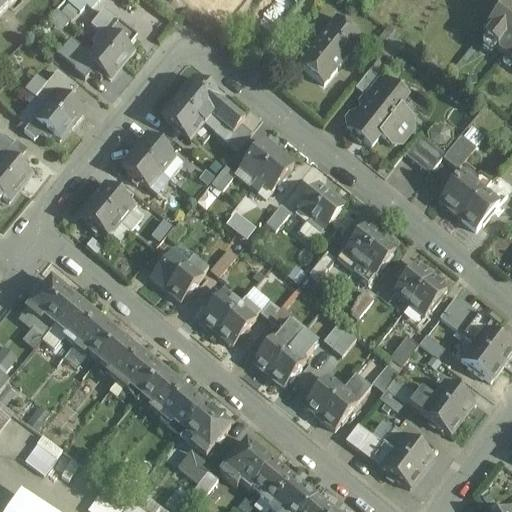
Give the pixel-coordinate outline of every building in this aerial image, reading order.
[(0,0),(0,17),(17,0),(0,0)] [(100,0),(76,0),(91,12),(100,0)] [(67,2),(56,13),(65,21),(76,10),(67,2)] [(511,2),(507,4),(482,35),(483,40),(511,63),(511,2)] [(103,13),(91,28),(99,35),(91,44),(97,49),(122,69),(134,54),(128,50),(136,40),(103,13)] [(336,19),(298,66),(324,87),(362,40),(336,19)] [(89,58),(70,42),(57,58),(74,72),(73,74),(84,83),(91,75),(100,82),(103,78),(110,84),(122,69),(97,49),(89,58)] [(76,92),(57,75),(35,101),(46,111),(70,131),(82,117),(74,111),(78,107),(69,100),(76,92)] [(194,81),(174,105),(174,106),(202,129),(212,137),(220,128),(232,138),(241,127),(244,123),(194,81)] [(384,87),(374,99),(371,96),(367,101),(360,108),(360,112),(363,113),(359,117),(357,115),(349,117),(344,123),(345,130),(370,150),(380,138),(391,147),(399,147),(414,129),(412,121),(392,105),(398,98),(384,87)] [(202,129),(174,106),(163,120),(169,125),(168,127),(182,139),(183,137),(190,143),(202,129)] [(46,111),(35,124),(34,123),(19,140),(29,148),(40,135),(48,142),(51,138),(59,145),(70,131),(46,111)] [(232,138),(224,147),(236,156),(252,137),(241,127),(232,138)] [(444,158),(419,138),(403,158),(428,178),(442,161),(444,158)] [(11,149),(0,139),(0,175),(20,192),(31,179),(24,173),(27,168),(19,161),(29,148),(19,140),(11,149)] [(154,143),(153,145),(146,139),(134,155),(161,178),(174,162),(167,157),(168,155),(154,143)] [(444,158),(442,161),(457,173),(475,151),(460,139),(444,158)] [(262,145),(257,151),(255,150),(244,163),(246,165),(240,173),(255,185),(277,157),(262,145)] [(161,178),(134,155),(120,171),(127,176),(126,178),(140,189),(141,188),(148,194),(161,178)] [(293,169),(277,157),(255,185),(250,190),(258,197),(260,194),(262,195),(264,192),(270,197),(276,190),(278,191),(289,177),(288,176),(293,169)] [(225,169),(211,187),(222,196),(236,178),(225,169)] [(20,192),(0,175),(0,201),(1,200),(8,206),(20,192)] [(462,176),(437,206),(447,215),(448,214),(460,223),(460,222),(483,194),(488,188),(487,188),(491,183),(490,183),(482,193),(462,176)] [(310,223),(329,199),(316,188),(297,213),(310,223)] [(127,204),(113,193),(112,194),(105,189),(93,204),(120,227),(133,212),(126,206),(127,204)] [(483,194),(460,222),(460,223),(475,235),(481,228),(482,229),(494,215),(493,214),(498,207),(483,194)] [(323,234),(342,210),(329,199),(310,223),(323,234)] [(120,227),(93,204),(80,219),(86,225),(85,227),(99,239),(100,237),(107,243),(120,227)] [(280,209),(266,227),(275,234),(290,217),(280,209)] [(245,242),(255,230),(235,214),(225,226),(245,242)] [(185,234),(177,227),(162,246),(170,252),(185,234)] [(360,235),(358,233),(347,246),(349,248),(343,256),(359,268),(381,241),(365,228),(360,235)] [(381,241),(359,268),(374,281),(380,273),(381,274),(392,261),(391,259),(396,253),(381,241)] [(236,260),(228,253),(209,275),(218,282),(236,260)] [(172,254),(166,261),(165,260),(154,274),(155,275),(149,282),(165,295),(187,267),(172,254)] [(326,256),(308,278),(317,286),(335,264),(326,256)] [(343,256),(337,264),(340,267),(336,272),(348,282),(352,276),(359,268),(343,256)] [(187,267),(165,295),(180,308),(186,301),(187,301),(198,288),(197,287),(203,280),(202,279),(208,272),(193,260),(187,267)] [(374,281),(359,268),(352,276),(367,289),(374,281)] [(430,281),(414,268),(409,274),(407,273),(396,286),(398,288),(392,295),(408,309),(430,281)] [(430,281),(408,309),(423,321),(429,313),(431,315),(442,301),(441,299),(446,293),(430,281)] [(50,284),(43,293),(41,293),(33,303),(34,304),(26,313),(39,323),(42,320),(54,329),(75,304),(62,293),(55,288),(50,284)] [(239,309),(224,297),(218,304),(217,303),(205,316),(207,318),(201,325),(216,337),(239,310),(239,309)] [(364,297),(349,314),(358,321),(372,304),(364,297)] [(456,300),(439,322),(449,330),(466,308),(456,300)] [(75,304),(54,329),(66,339),(63,342),(73,350),(96,322),(75,304)] [(244,304),(239,309),(239,310),(216,337),(232,351),(255,323),(254,322),(259,316),(244,304)] [(485,323),(466,308),(449,330),(473,348),(485,332),(481,329),(485,323)] [(291,319),(281,311),(269,326),(279,334),(291,319)] [(268,313),(258,325),(265,331),(275,318),(268,313)] [(118,340),(96,322),(73,350),(82,357),(85,354),(97,365),(118,340)] [(304,335),(290,324),(286,330),(299,341),(300,340),(304,335)] [(338,326),(323,344),(341,360),(357,341),(338,326)] [(299,341),(286,330),(277,341),(290,352),(299,341)] [(508,345),(494,335),(493,337),(485,332),(473,348),(502,370),(511,356),(511,351),(507,347),(508,345)] [(274,339),(269,345),(267,344),(256,358),(257,360),(251,367),(267,380),(290,352),(277,341),(274,339)] [(140,358),(118,340),(97,365),(109,374),(107,377),(116,385),(140,358)] [(290,352),(267,380),(282,392),(288,385),(290,387),(301,372),(300,371),(307,362),(305,361),(313,351),(300,340),(299,341),(290,352)] [(445,355),(426,340),(419,349),(438,364),(445,355)] [(406,341),(389,363),(401,372),(417,350),(406,341)] [(473,348),(462,364),(469,369),(467,371),(481,381),(482,379),(490,385),(502,370),(473,348)] [(438,364),(419,349),(413,357),(436,375),(442,367),(438,364)] [(161,376),(140,358),(116,385),(124,391),(118,398),(128,407),(137,397),(140,400),(161,376)] [(89,374),(81,367),(75,374),(83,381),(89,374)] [(397,380),(386,370),(372,387),(383,397),(385,394),(397,380)] [(0,393),(9,382),(0,375),(0,393)] [(183,394),(161,376),(140,400),(152,410),(149,413),(159,421),(183,394)] [(342,394),(319,422),(333,434),(339,428),(340,429),(352,414),(351,413),(369,391),(354,379),(342,394)] [(326,381),(320,388),(318,386),(306,401),(308,402),(303,409),(319,422),(342,394),(326,381)] [(468,400),(454,389),(453,391),(445,385),(433,402),(462,424),(474,407),(467,402),(468,400)] [(204,411),(183,394),(159,421),(168,428),(171,425),(184,436),(204,411)] [(403,408),(385,394),(383,397),(379,403),(397,417),(403,408)] [(462,424),(433,402),(421,418),(428,424),(427,425),(441,435),(442,434),(450,440),(462,424)] [(0,408),(0,432),(12,418),(0,408)] [(229,432),(204,411),(184,436),(195,446),(192,450),(205,461),(229,432)] [(44,429),(34,421),(27,429),(37,437),(44,429)] [(137,511),(23,428),(14,441),(109,511),(137,511)] [(382,448),(357,429),(345,445),(381,472),(393,456),(382,448)] [(405,440),(394,432),(382,448),(393,456),(405,440)] [(414,443),(412,446),(405,440),(393,456),(421,477),(433,461),(426,455),(427,453),(414,443)] [(245,445),(218,477),(235,491),(239,487),(249,495),(251,492),(272,467),(245,445)] [(168,453),(160,447),(153,456),(161,462),(168,453)] [(421,477),(393,456),(381,472),(388,477),(386,479),(401,489),(402,487),(409,493),(421,477)] [(210,472),(192,459),(180,475),(197,488),(210,472)] [(272,467),(251,492),(262,500),(254,510),(256,511),(270,511),(293,485),(272,467)] [(197,488),(191,496),(201,504),(217,483),(208,476),(197,488)] [(293,485),(270,511),(307,511),(315,503),(293,485)] [(4,511),(47,511),(16,494),(4,511)] [(325,511),(315,503),(307,511),(325,511)]
